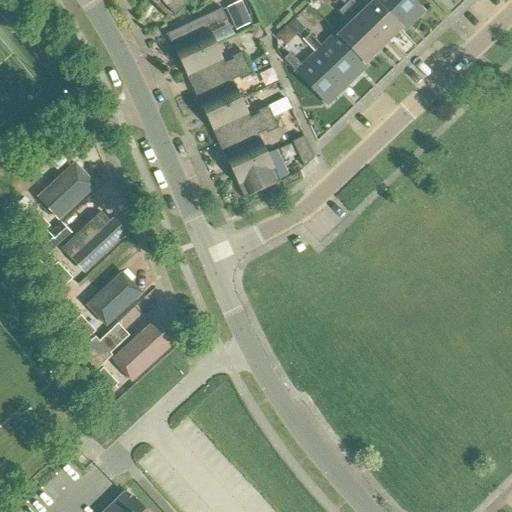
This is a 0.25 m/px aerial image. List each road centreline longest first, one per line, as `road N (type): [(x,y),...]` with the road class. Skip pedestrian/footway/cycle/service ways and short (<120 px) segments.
road 1 (residential): [(209,260),(289,221),(511,12)]
road 2 (unclassified): [(368,511),(271,389),(209,260)]
road 3 (unclassified): [(209,260),(143,101),(87,0)]
